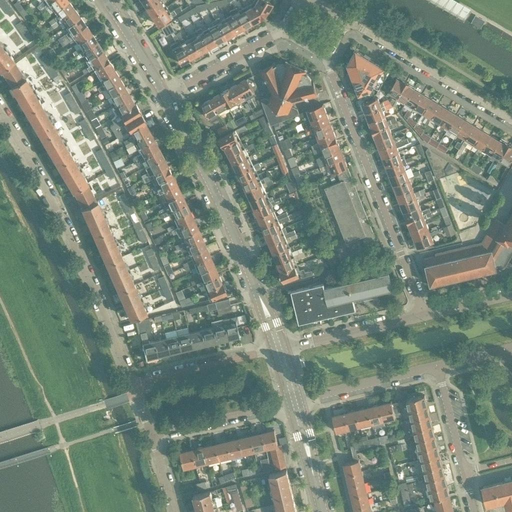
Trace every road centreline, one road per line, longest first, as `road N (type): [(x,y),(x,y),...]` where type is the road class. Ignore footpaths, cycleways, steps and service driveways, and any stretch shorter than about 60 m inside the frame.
road 1 (residential): [(134,389),(59,215),(0,113)]
road 2 (residential): [(322,56),(424,315)]
road 3 (secondary): [(279,349),(165,97)]
road 4 (residential): [(344,19),(511,121)]
road 5 (residential): [(279,349),(134,389)]
road 6 (residential): [(424,315),(279,349)]
road 7 (residential): [(150,434),(294,401)]
road 8 (residential): [(294,401),(436,365)]
road 9 (residential): [(165,97),(281,31)]
